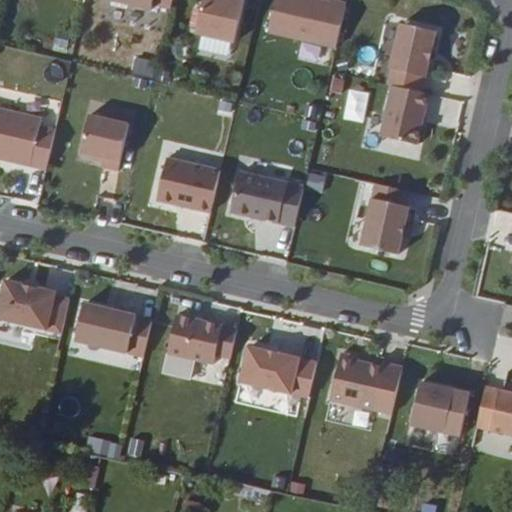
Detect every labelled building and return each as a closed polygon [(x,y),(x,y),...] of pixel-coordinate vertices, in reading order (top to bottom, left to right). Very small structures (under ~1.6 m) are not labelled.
[(155,9),(173,13),(176,0),(112,0),(111,5),(154,15),(155,9)] [(228,0),(207,0),(199,37),(237,46),(248,0),(231,0),(232,1),(228,0)] [(339,48),(349,2),(339,0),(333,0),(333,2),(325,0),(277,0),(270,32),(339,48)] [(396,81),(424,87),(428,72),(429,72),(440,27),(405,18),(394,64),(395,64),(392,80),(396,81)] [(131,74),(154,77),(156,58),(134,55),(131,74)] [(424,87),(396,81),(385,131),(421,140),(432,89),(424,87)] [(0,152),(37,161),(47,114),(0,103),(0,152)] [(124,166),(134,119),(95,110),(86,148),(109,154),(107,163),(124,166)] [(215,209),(225,167),(171,155),(161,197),(215,209)] [(284,218),(293,179),(245,168),(236,207),(284,218)] [(409,185),(380,178),(365,240),(403,249),(407,230),(410,219),(414,202),(405,200),(409,185)] [(417,221),(410,219),(407,230),(415,232),(417,221)] [(68,326),(76,293),(61,289),(62,286),(44,282),(29,279),(11,275),(3,312),(68,326)] [(134,346),(142,311),(90,299),(82,334),(134,346)] [(222,346),(236,350),(243,323),(182,309),(174,344),(220,355),(222,346)] [(255,333),(248,368),(298,380),(306,345),(255,333)] [(336,391),(380,402),(389,360),(363,354),(363,350),(347,346),(336,391)] [(467,385),(433,377),(423,420),(457,428),(467,385)] [(511,382),(490,378),(481,418),(511,424),(511,382)] [(84,463),(77,482),(92,488),(99,469),(84,463)]
